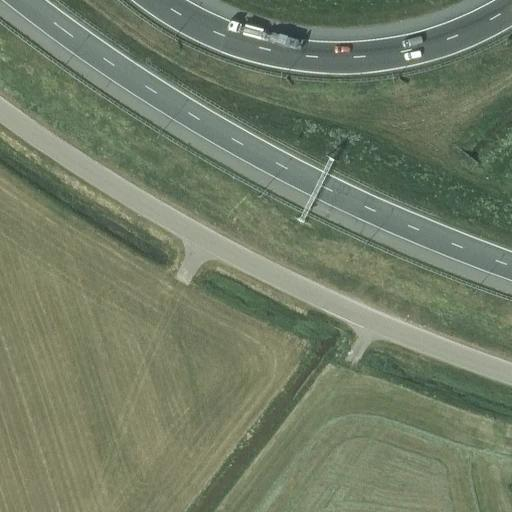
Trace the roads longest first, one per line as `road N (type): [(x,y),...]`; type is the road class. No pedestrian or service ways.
road 1 (unclassified): [(0,109),(302,292),(511,377)]
road 2 (motorway): [(21,0),(181,112),(279,169),(511,271)]
road 3 (motorway): [(511,10),(414,51),(314,60),(212,35),(149,0)]
